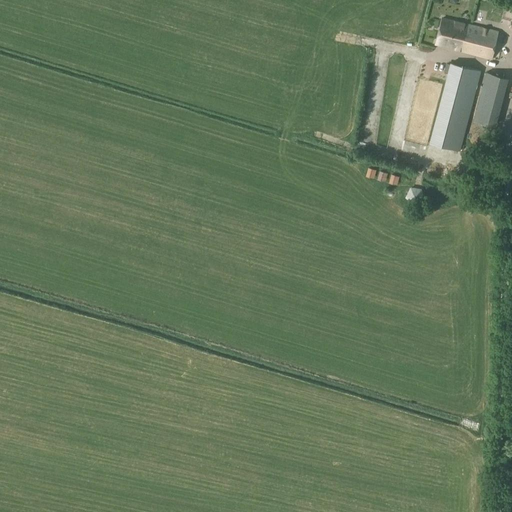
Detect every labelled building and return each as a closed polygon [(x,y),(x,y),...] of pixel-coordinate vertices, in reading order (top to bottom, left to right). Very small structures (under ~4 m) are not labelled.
[(498,32),(454,21),(442,18),(435,44),(491,59),(498,32)] [(332,77),(346,78),(347,41),(333,40),(332,77)] [(460,150),(481,70),(451,62),(429,142),(460,150)] [(486,72),(473,120),(493,125),(506,77),(486,72)] [(333,132),(337,113),(324,110),(319,129),(333,132)] [(374,177),(376,169),(368,167),(366,174),(374,177)] [(386,180),(388,173),(379,170),(377,178),(386,180)] [(397,183),(399,176),(391,174),(389,181),(397,183)] [(415,204),(422,193),(409,185),(402,196),(415,204)]
